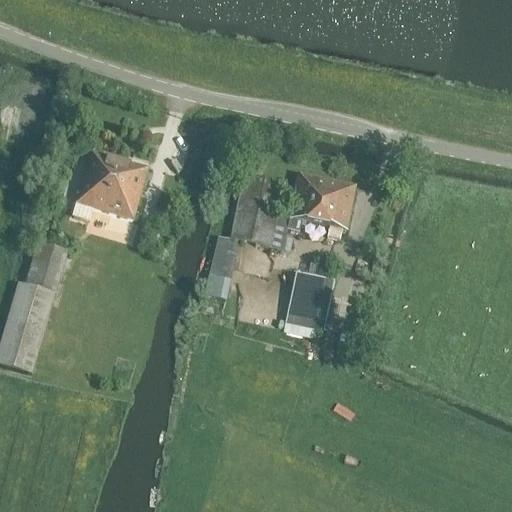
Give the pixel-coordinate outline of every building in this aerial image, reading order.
[(133,224),(148,173),(91,157),(77,205),(73,219),(89,224),(93,212),(133,224)] [(305,226),(328,231),(346,235),(351,212),(351,211),(355,190),(299,178),(291,215),(279,212),(284,189),(264,185),(244,181),(231,243),(231,244),(233,245),(251,249),(282,255),(287,232),(298,235),(300,227),(304,228),(305,226)] [(209,280),(224,283),(233,245),(231,244),(231,243),(217,240),(209,280)] [(0,369),(32,378),(67,255),(38,247),(26,290),(18,288),(1,347),(2,348),(0,355),(0,369)] [(322,335),(325,321),(333,286),(295,278),(288,313),(285,327),(322,335)] [(182,496),(191,498),(195,478),(186,476),(182,496)]
